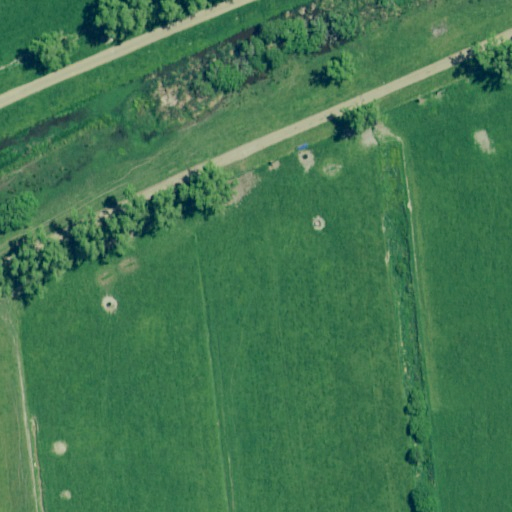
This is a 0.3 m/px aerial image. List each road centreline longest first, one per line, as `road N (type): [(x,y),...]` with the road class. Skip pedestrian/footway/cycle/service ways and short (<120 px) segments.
road 1 (track): [(511,29),(73,225),(0,268)]
road 2 (track): [(0,92),(223,0)]
